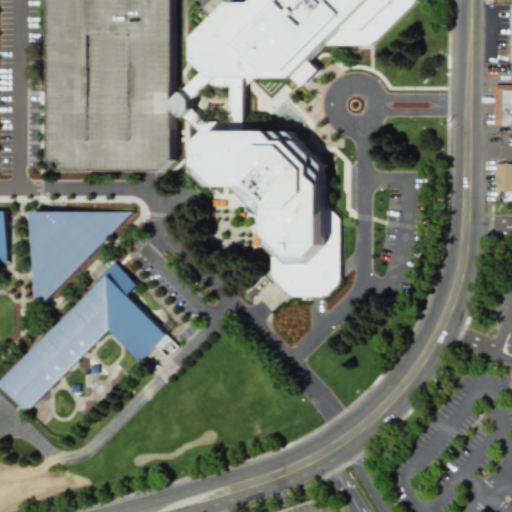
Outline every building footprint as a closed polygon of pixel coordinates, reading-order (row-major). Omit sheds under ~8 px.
[(177,0),(177,101),(177,110),(177,162),(166,173),(65,173),(53,160),(53,146),(53,0),(177,0)] [(422,0),(422,1),(377,47),(331,47),(315,62),(325,72),(307,90),(297,80),(265,80),(256,80),(249,87),(249,136),(236,136),(236,80),(218,80),(197,101),(197,105),(197,110),(188,118),(180,110),(177,110),(177,101),(179,101),(209,72),(205,67),(199,62),(199,39),(235,3),(258,3),(261,0),(422,0)] [(493,125),(511,125),(511,84),(494,84),(493,125)] [(511,191),(511,163),(494,164),(495,192),(511,191)] [(0,256),(0,212),(11,213),(10,267),(0,256)] [(136,213),(37,213),(37,314),(136,213)] [(108,330),(139,362),(156,345),(161,350),(170,341),(176,347),(177,345),(127,295),(137,285),(117,265),(0,381),(0,385),(26,411),(108,330)]
